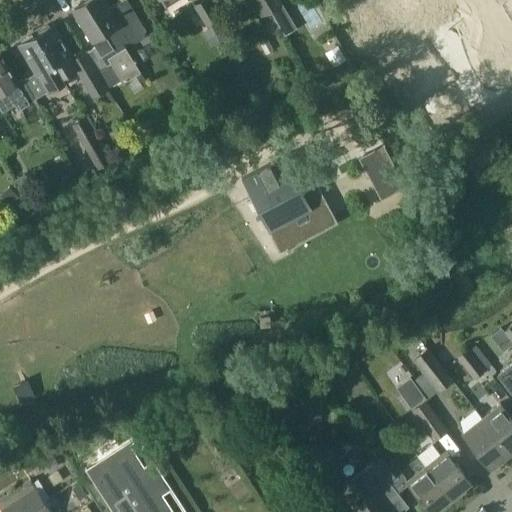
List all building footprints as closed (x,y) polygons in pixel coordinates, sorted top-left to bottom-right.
[(133,92),(147,84),(122,44),(127,41),(135,42),(142,38),(146,30),(126,0),(123,0),(116,5),(115,4),(108,9),(102,0),(89,0),(73,10),(95,48),(86,53),(107,89),(121,80),(122,83),(126,81),(133,92)] [(208,0),(204,0),(193,6),(206,29),(220,21),(208,0)] [(278,0),(251,0),(260,16),(281,4),(278,0)] [(214,42),(226,36),(219,22),(207,29),(214,42)] [(39,33),(36,35),(59,73),(72,66),(92,98),(107,89),(86,53),(82,47),(69,54),(52,25),(49,27),(47,25),(38,31),(39,33)] [(23,42),(20,44),(38,73),(39,73),(45,82),(50,90),(64,81),(59,73),(36,35),(32,37),(31,35),(22,40),(23,42)] [(337,44),(324,52),(333,66),(345,59),(337,44)] [(30,103),(17,82),(0,53),(0,112),(16,103),(18,107),(19,106),(21,108),(30,103)] [(166,116),(156,101),(135,115),(145,130),(166,116)] [(85,118),(76,123),(71,125),(96,170),(110,163),(85,118)] [(282,171),(277,161),(270,165),(269,162),(256,170),(257,172),(244,178),(271,228),(289,219),(294,228),(329,210),(313,181),(310,182),(304,172),(293,177),(288,168),(282,171)] [(381,198),(404,186),(393,166),(370,178),(381,198)] [(5,209),(13,218),(21,211),(13,202),(5,209)] [(511,322),(502,331),(511,343),(511,322)] [(466,348),(455,356),(473,378),(483,370),(466,348)] [(451,381),(425,349),(413,358),(423,372),(416,377),(415,376),(430,396),(451,381)] [(306,371),(318,389),(323,385),(321,382),(328,377),(318,362),(306,371)] [(511,363),(498,375),(511,392),(511,363)] [(425,401),(412,410),(432,439),(446,429),(425,401)] [(511,420),(499,403),(481,418),(507,453),(511,449),(511,420)] [(462,432),(461,433),(489,467),(507,453),(481,418),(462,432)] [(161,423),(146,432),(159,455),(174,446),(161,423)] [(144,469),(129,445),(87,472),(112,511),(172,511),(161,495),(169,490),(152,463),(144,469)] [(440,454),(425,465),(453,500),(464,491),(462,488),(470,482),(471,481),(455,461),(446,449),(441,453),(440,454)] [(385,451),(375,458),(390,477),(400,470),(385,451)] [(418,456),(408,463),(416,473),(410,478),(419,489),(414,493),(428,511),(430,511),(438,506),(441,509),(453,500),(425,465),(418,456)] [(373,461),(349,480),(366,500),(353,511),(393,511),(387,504),(399,495),(373,461)] [(0,509),(1,511),(26,511),(43,501),(29,480),(0,498),(0,509)] [(83,485),(75,491),(82,501),(90,495),(83,485)] [(50,511),(43,501),(26,511),(50,511)]
